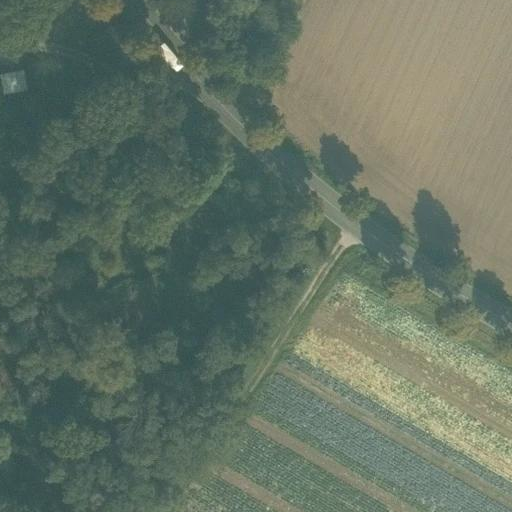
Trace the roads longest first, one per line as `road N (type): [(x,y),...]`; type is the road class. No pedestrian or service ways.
road 1 (tertiary): [(134,0),(194,73),(349,214),(511,320)]
road 2 (track): [(147,511),(250,376),(349,214)]
road 3 (track): [(0,47),(53,42),(153,80),(194,73)]
